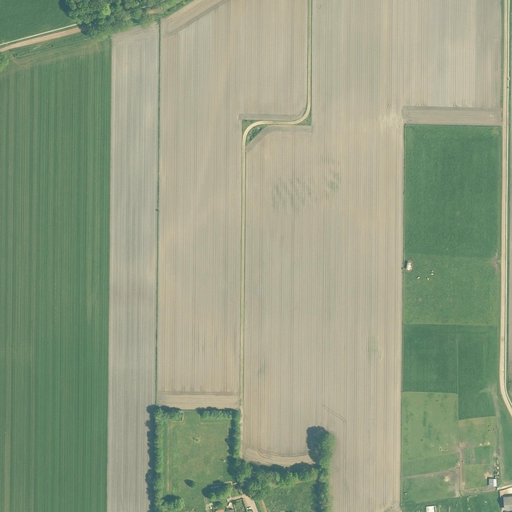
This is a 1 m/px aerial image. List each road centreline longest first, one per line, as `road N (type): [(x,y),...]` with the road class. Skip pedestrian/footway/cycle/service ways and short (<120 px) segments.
road 1 (track): [(241,470),(243,140),(251,125),(291,123),(306,113),(310,0)]
road 2 (track): [(511,413),(501,384),(505,0)]
road 3 (track): [(0,50),(176,0)]
